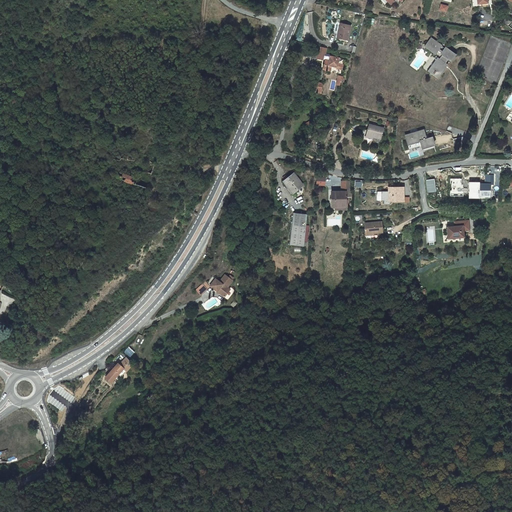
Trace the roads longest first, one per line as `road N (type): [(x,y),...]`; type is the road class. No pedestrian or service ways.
road 1 (secondary): [(41,389),(116,343),(162,296),(193,252),(241,150)]
road 2 (secondary): [(220,178),(171,269),(135,311),(94,348),(33,375)]
road 3 (residential): [(468,162),(375,177),(241,150)]
road 4 (secondary): [(241,150),(302,0)]
